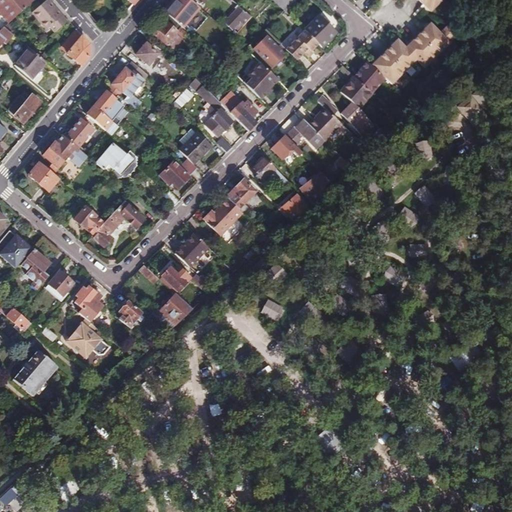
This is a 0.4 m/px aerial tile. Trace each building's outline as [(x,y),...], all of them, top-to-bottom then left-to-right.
[(0,0),(0,14),(10,24),(34,3),(31,0),(0,0)] [(172,0),(162,12),(182,28),(198,8),(187,0),(172,0)] [(292,0),(271,0),(282,10),(288,16),(298,6),(292,0)] [(419,0),(426,6),(428,4),(434,10),(444,0),(419,0)] [(34,13),(54,36),(69,23),(49,1),(34,13)] [(428,4),(426,6),(432,12),(434,10),(428,4)] [(240,20),(245,24),(250,19),(242,12),(243,11),(236,5),(232,10),(234,11),(224,23),(232,30),(240,20)] [(304,32),(305,33),(319,46),(321,48),(334,34),(317,17),(304,32)] [(373,68),(385,79),(392,84),(417,57),(425,64),(448,38),(430,22),(425,28),(423,26),(410,40),(412,42),(407,48),(405,46),(398,40),(393,45),(391,45),(378,58),(380,60),(373,68)] [(154,34),(153,35),(165,45),(175,53),(183,43),(179,41),(185,34),(178,29),(176,32),(165,24),(161,29),(159,28),(154,34)] [(142,25),(137,32),(148,41),(153,35),(154,34),(142,25)] [(5,28),(0,32),(0,46),(3,43),(7,44),(14,35),(5,28)] [(91,46),(77,30),(64,46),(68,50),(67,51),(69,53),(68,55),(82,67),(90,57),(91,46)] [(293,35),(281,48),(297,63),(302,58),(304,56),(307,59),(319,46),(305,33),(298,39),(293,35)] [(266,38),(254,51),(272,69),(284,56),(266,38)] [(139,69),(146,75),(156,83),(162,76),(156,71),(164,61),(159,57),(163,53),(157,48),(154,52),(145,44),(135,56),(144,63),(139,69)] [(47,63),(34,52),(30,49),(16,65),(33,79),(47,63)] [(371,66),(373,68),(380,60),(378,58),(371,66)] [(131,62),(108,89),(118,97),(122,92),(126,96),(123,101),(125,103),(133,110),(140,102),(130,94),(146,75),(139,69),(131,62)] [(249,77),(243,83),(259,99),(266,92),(268,94),(273,90),(270,88),(278,80),(259,62),(249,77)] [(367,62),(354,77),(372,93),(385,79),(373,68),(371,66),(367,62)] [(372,93),(354,77),(340,93),(358,108),(372,93)] [(221,104),(195,79),(190,85),(196,91),(195,93),(215,110),(221,104)] [(118,97),(108,89),(93,108),(109,121),(125,103),(123,101),(118,97)] [(231,92),(220,103),(221,104),(249,131),(256,123),(251,118),(257,112),(246,102),(243,105),(231,92)] [(22,96),(9,112),(24,125),(42,103),(32,95),(28,101),(22,96)] [(316,101),(324,109),(332,116),(336,112),(329,106),(331,105),(321,96),(316,101)] [(179,97),(174,102),(178,106),(183,102),(183,100),(179,97)] [(178,106),(174,102),(171,106),(177,112),(180,109),(178,106)] [(352,125),(362,112),(358,108),(351,102),(340,115),(352,125)] [(109,121),(93,108),(86,116),(102,130),(109,121)] [(309,126),(324,141),(340,123),(332,116),(324,109),(309,126)] [(218,111),(205,125),(217,137),(231,123),(218,111)] [(375,123),(362,112),(352,125),(363,136),(375,123)] [(303,121),(300,118),(293,126),(295,127),(296,128),(303,121)] [(81,121),(70,133),(82,143),(93,131),(81,121)] [(118,128),(109,121),(102,130),(106,133),(111,137),(118,128)] [(295,127),(285,137),(295,146),(302,140),(299,136),(302,134),(316,148),(324,141),(309,126),(303,121),(296,128),(295,127)] [(178,150),(188,159),(193,165),(210,148),(195,134),(178,150)] [(217,145),(226,154),(231,149),(222,140),(217,145)] [(282,153),(279,156),(283,161),(294,149),(283,140),(276,147),(280,151),(282,153)] [(46,170),(52,175),(69,156),(53,143),(43,156),(51,163),(46,170)] [(97,165),(104,171),(108,166),(113,170),(126,156),(114,146),(97,165)] [(113,170),(110,173),(116,178),(118,175),(122,177),(134,163),(132,160),(135,158),(129,152),(126,156),(113,170)] [(290,182),(264,158),(252,170),(263,180),(273,171),(279,177),(276,180),(284,187),(290,182)] [(350,164),(342,158),(338,162),(345,169),(350,164)] [(188,159),(180,167),(190,177),(197,169),(193,165),(188,159)] [(46,170),(38,163),(29,175),(49,192),(59,180),(52,175),(46,170)] [(173,164),(159,178),(168,186),(171,184),(177,189),(188,177),(173,164)] [(335,186),(322,173),(301,189),(313,204),(335,186)] [(225,198),(226,199),(242,214),(244,216),(249,211),(243,205),(255,193),(242,181),(225,198)] [(173,207),(179,201),(168,190),(162,197),(173,207)] [(294,222),(311,208),(302,197),(298,199),(293,195),(278,211),(283,216),(285,214),(294,222)] [(242,214),(226,199),(215,211),(212,209),(204,218),(207,220),(205,221),(221,235),(242,214)] [(105,224),(93,237),(104,247),(112,238),(109,235),(125,219),(141,233),(149,225),(132,210),(133,208),(126,201),(105,224)] [(76,221),(93,237),(105,224),(87,208),(76,221)] [(261,232),(255,226),(248,231),(264,246),(270,241),(261,232)] [(261,232),(270,241),(277,236),(266,226),(261,232)] [(9,231),(0,241),(0,256),(4,259),(3,263),(8,266),(11,265),(15,269),(32,248),(26,244),(24,246),(22,244),(23,242),(14,234),(14,236),(9,231)] [(193,234),(174,254),(189,269),(208,250),(193,234)] [(31,285),(37,290),(46,279),(40,275),(50,264),(34,252),(21,266),(27,271),(24,274),(33,282),(31,285)] [(159,280),(143,265),(137,271),(154,285),(159,280)] [(169,269),(159,280),(175,295),(191,278),(181,270),(176,275),(169,269)] [(59,272),(46,287),(60,299),(73,283),(59,272)] [(207,286),(197,276),(193,281),(203,290),(207,286)] [(354,298),(359,283),(342,277),(337,291),(354,298)] [(82,288),(75,297),(83,303),(80,308),(83,310),(80,314),(90,323),(103,306),(98,302),(101,298),(86,287),(84,290),(82,288)] [(173,326),(191,309),(175,295),(158,313),(163,317),(173,326)] [(384,295),(369,297),(372,316),(386,314),(384,295)] [(334,296),(327,309),(344,319),(352,306),(334,296)] [(11,309),(0,298),(0,307),(7,313),(11,309)] [(11,309),(17,313),(24,305),(17,301),(11,309)] [(123,312),(117,319),(128,328),(141,314),(127,302),(120,310),(123,312)] [(276,324),(282,310),(265,303),(259,318),(276,324)] [(30,325),(17,313),(11,309),(7,313),(6,315),(24,331),(30,325)] [(159,321),(169,330),(173,326),(163,317),(159,321)] [(80,324),(65,341),(84,357),(99,341),(80,324)] [(44,327),(40,333),(50,342),(55,336),(44,327)] [(467,344),(447,356),(455,369),(475,357),(467,344)] [(21,369),(12,381),(32,397),(56,368),(36,352),(27,363),(25,362),(19,368),(21,369)] [(341,442),(326,425),(312,437),(327,454),(341,442)] [(64,479),(54,495),(67,503),(77,487),(64,479)]
